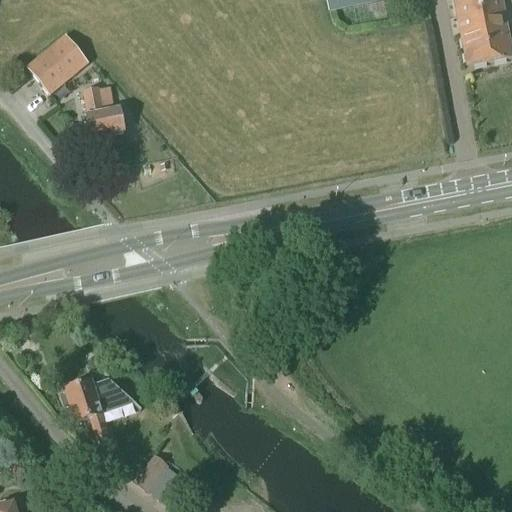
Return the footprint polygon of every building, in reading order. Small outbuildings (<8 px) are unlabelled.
[(324,0),(328,15),(383,4),(381,0),(324,0)] [(511,59),(500,0),(451,0),(465,68),(511,59)] [(47,100),(85,69),(63,41),(25,72),(47,100)] [(97,93),(81,96),(90,143),(123,137),(118,115),(101,119),(97,93)] [(64,399),(60,400),(63,411),(67,410),(73,427),(88,422),(96,448),(109,444),(100,416),(130,407),(139,415),(140,414),(107,384),(91,389),(90,386),(76,391),(75,387),(65,390),(66,394),(63,395),(64,399)] [(154,460),(133,485),(147,496),(167,471),(154,460)] [(185,488),(176,481),(166,494),(175,501),(185,488)]
